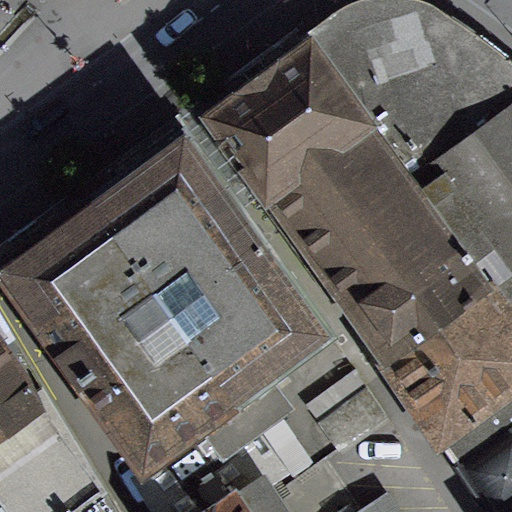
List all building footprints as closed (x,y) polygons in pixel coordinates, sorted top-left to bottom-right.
[(511,511),(511,67),(494,54),(475,39),(458,27),(441,15),(432,10),(425,7),(415,5),(396,3),(381,2),(366,4),(352,9),(339,16),(305,40),(484,291),(383,361),(494,511),(511,511)] [(484,291),(305,40),(203,115),(383,361),(484,291)] [(83,211),(257,450),(290,426),(291,425),(273,400),(341,350),(186,137),(83,211)] [(221,475),(257,450),(83,211),(0,271),(0,294),(142,493),(203,450),(221,475)] [(0,511),(114,511),(106,498),(47,417),(59,408),(0,326),(0,511)] [(388,415),(368,387),(316,423),(337,451),(388,415)] [(284,511),(272,493),(315,465),(290,426),(257,450),(221,475),(203,450),(142,493),(154,511),(284,511)] [(398,511),(387,495),(360,511),(398,511)]
